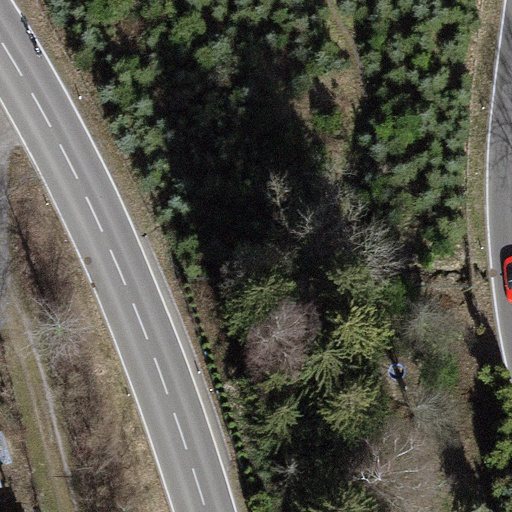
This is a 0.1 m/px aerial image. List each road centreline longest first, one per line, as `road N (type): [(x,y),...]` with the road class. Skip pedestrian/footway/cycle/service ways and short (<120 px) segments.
road 1 (secondary): [(0,38),(127,286),(207,511)]
road 2 (track): [(67,511),(27,343),(0,286)]
